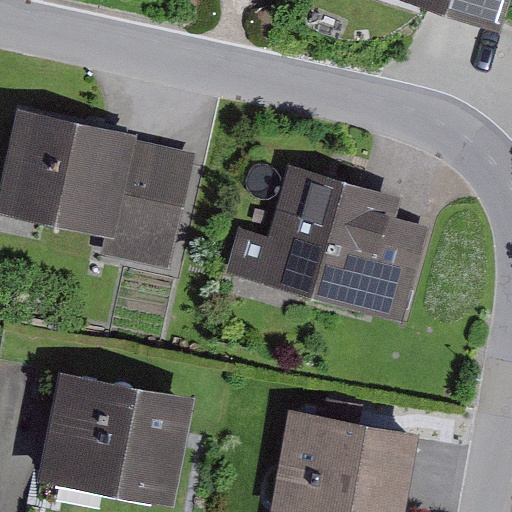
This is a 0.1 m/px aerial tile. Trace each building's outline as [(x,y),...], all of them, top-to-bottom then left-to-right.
[(417,0),(501,27),(509,0),(417,0)] [(138,132),(19,105),(0,188),(0,210),(106,234),(101,254),(170,269),(197,151),(137,137),(138,132)] [(239,225),(226,271),(403,321),(430,224),(396,215),(402,194),(289,163),(270,233),(239,225)] [(59,366),(38,475),(175,502),(196,392),(59,366)] [(288,406),(271,509),(287,511),(405,511),(420,428),(288,406)]
